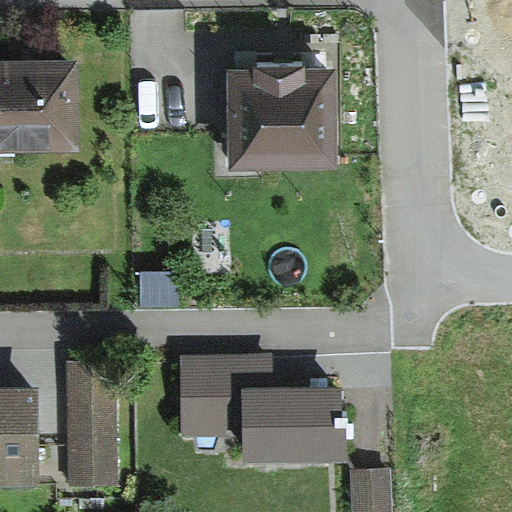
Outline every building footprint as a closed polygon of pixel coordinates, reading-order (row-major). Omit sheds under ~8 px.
[(232,170),(338,169),(337,70),(328,70),(328,53),(239,54),(239,75),(231,75),(232,170)] [(0,151),(79,149),(77,62),(0,64),(0,151)] [(176,273),(140,274),(141,307),(177,306),(176,273)] [(245,461),(346,460),(345,426),(343,427),(342,389),(267,390),(267,353),(183,355),(184,434),(245,433),(245,461)] [(65,367),(67,485),(119,485),(117,366),(65,367)] [(0,487),(40,487),(40,388),(0,388),(0,487)] [(351,467),(352,511),(393,511),(393,466),(351,467)]
